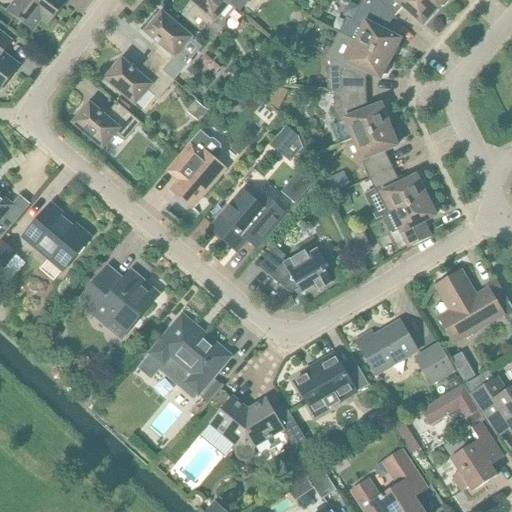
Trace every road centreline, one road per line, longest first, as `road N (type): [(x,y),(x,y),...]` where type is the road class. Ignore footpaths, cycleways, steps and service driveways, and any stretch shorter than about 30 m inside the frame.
road 1 (residential): [(504,215),(304,330),(269,327),(41,136),(36,98),(112,0)]
road 2 (residential): [(486,172),(456,109),(461,77),(511,21)]
